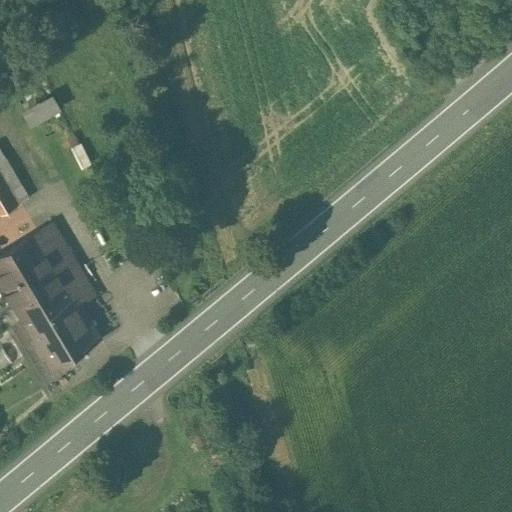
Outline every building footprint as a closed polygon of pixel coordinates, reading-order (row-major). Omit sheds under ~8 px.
[(41,121),(73,103),(64,87),(32,105),(41,121)] [(0,168),(0,210),(19,201),(0,168)] [(51,223),(37,231),(67,282),(81,273),(51,223)] [(67,282),(37,231),(0,254),(0,278),(29,327),(77,297),(67,282)] [(81,273),(67,282),(77,297),(90,289),(81,273)] [(29,327),(28,327),(34,336),(30,338),(42,359),(47,356),(52,366),(100,337),(77,297),(29,327)] [(7,343),(0,346),(0,367),(15,360),(7,343)]
